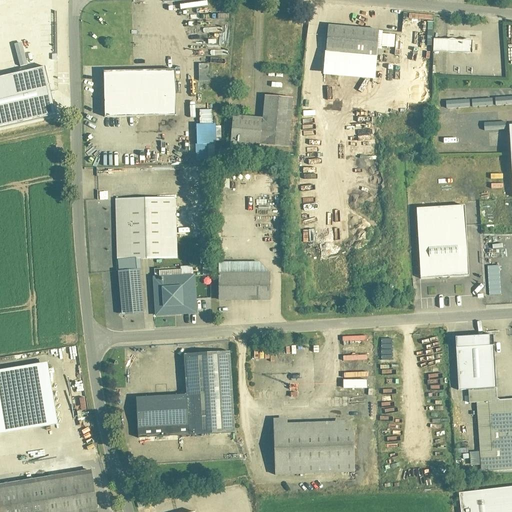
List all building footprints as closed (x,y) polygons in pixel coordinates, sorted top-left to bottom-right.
[(324,52),(351,54),(350,73),(372,75),(375,31),(325,27),(324,52)] [(432,37),(431,54),(469,56),(469,39),(432,37)] [(49,67),(0,77),(0,127),(60,114),(49,67)] [(108,72),(109,114),(180,112),(179,71),(108,72)] [(288,149),(288,128),(294,128),(295,100),(261,99),(260,118),(229,118),(228,157),(257,158),(258,148),(288,149)] [(194,125),(196,163),(215,162),(213,124),(194,125)] [(118,198),(120,260),(179,258),(177,197),(118,198)] [(415,209),(417,281),(465,280),(463,207),(415,209)] [(213,266),(214,302),(265,301),(265,265),(213,266)] [(117,271),(118,315),(139,314),(138,271),(117,271)] [(154,317),(192,316),(191,278),(153,278),(154,317)] [(511,398),(494,399),(493,339),(455,340),(457,391),(466,391),(467,404),(478,404),(480,472),(511,470),(511,398)] [(138,399),(140,430),(191,427),(192,436),(238,433),(233,354),(187,357),(190,396),(138,399)] [(51,362),(0,370),(0,431),(60,422),(51,362)] [(275,425),(277,475),(354,473),(352,423),(275,425)] [(92,511),(85,471),(0,485),(0,511),(92,511)] [(511,511),(511,489),(458,495),(459,511),(511,511)]
